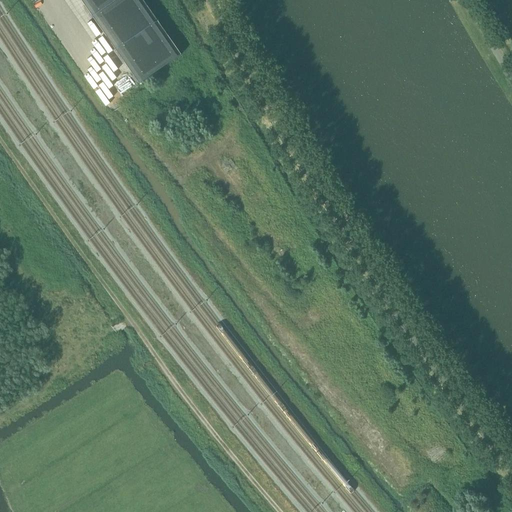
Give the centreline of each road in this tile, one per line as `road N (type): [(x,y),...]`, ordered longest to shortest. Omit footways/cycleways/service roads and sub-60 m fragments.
road 1 (unclassified): [(210,0),(373,277),(511,469)]
road 2 (track): [(422,453),(405,457),(115,109)]
road 3 (track): [(279,511),(0,139)]
road 4 (track): [(422,453),(425,439),(234,142),(171,173)]
